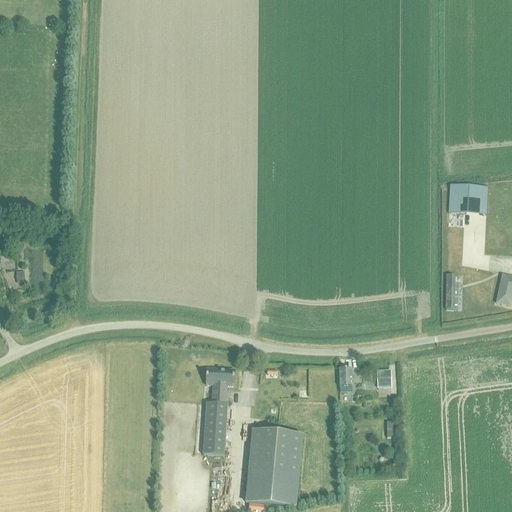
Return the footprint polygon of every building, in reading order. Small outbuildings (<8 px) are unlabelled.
[(487,203),(488,189),(450,187),(449,211),(450,211),(458,212),(469,212),(486,213),(487,203)] [(9,218),(9,222),(17,222),(17,219),(18,213),(9,213),(9,218)] [(511,278),(503,277),(496,305),(511,308),(511,304),(511,278)] [(352,370),(340,370),(340,394),(346,394),(346,389),(352,389),(352,370)] [(207,405),(203,456),(224,457),(229,389),(234,389),(235,373),(207,371),(206,387),(217,388),(217,391),(212,391),(211,405),(207,405)] [(391,372),(377,372),(378,382),(391,381),(391,372)] [(361,376),(360,387),(371,389),(373,378),(361,376)] [(272,411),(273,389),(261,389),(260,396),(256,396),(255,410),(272,411)] [(303,438),(253,433),(246,504),(296,508),(303,438)]
